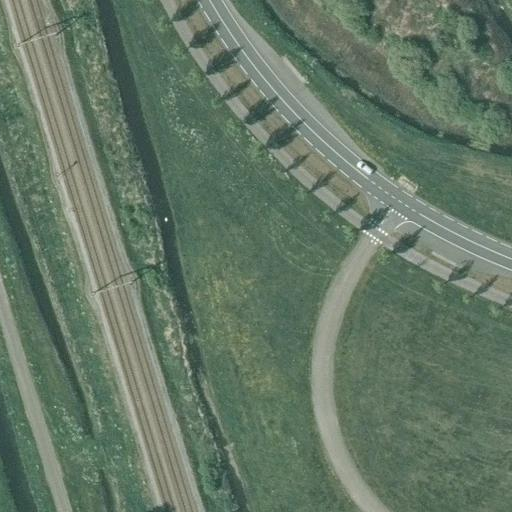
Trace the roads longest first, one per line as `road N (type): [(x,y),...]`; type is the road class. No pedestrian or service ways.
road 1 (unclassified): [(367,511),(347,482),(321,394),(350,275),(396,202)]
road 2 (tertiary): [(396,202),(294,122),(202,0)]
road 3 (unclassified): [(62,511),(0,303)]
road 4 (tertiary): [(511,261),(396,202)]
